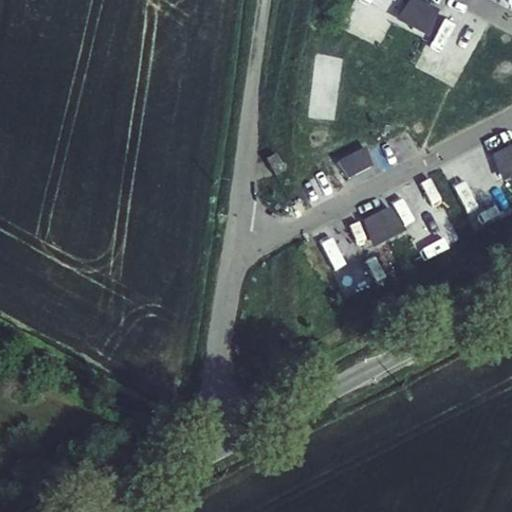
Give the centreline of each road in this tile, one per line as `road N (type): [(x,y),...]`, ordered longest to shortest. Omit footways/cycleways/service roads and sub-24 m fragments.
road 1 (unclassified): [(223,444),(266,0)]
road 2 (tertiary): [(223,444),(511,297)]
road 3 (tertiary): [(102,511),(223,444)]
